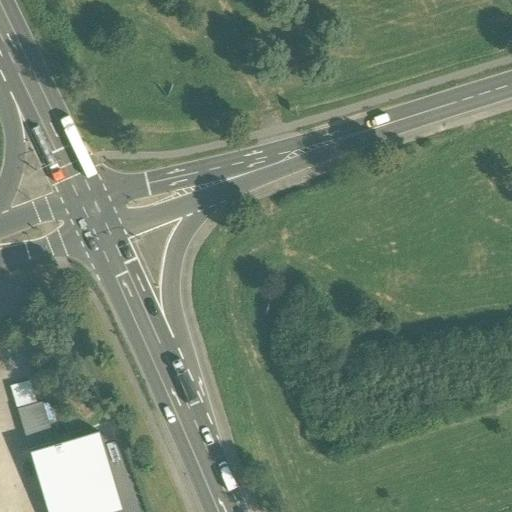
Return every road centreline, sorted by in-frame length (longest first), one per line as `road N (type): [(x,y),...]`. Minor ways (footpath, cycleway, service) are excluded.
road 1 (tertiary): [(247,168),(511,86)]
road 2 (secondary): [(171,392),(175,262),(194,216),(247,168)]
road 3 (secondary): [(96,214),(0,9)]
road 4 (secondary): [(171,392),(96,214)]
road 5 (secondary): [(0,202),(14,148),(0,14)]
road 6 (tertiary): [(96,214),(247,168)]
road 7 (secondary): [(220,511),(171,392)]
